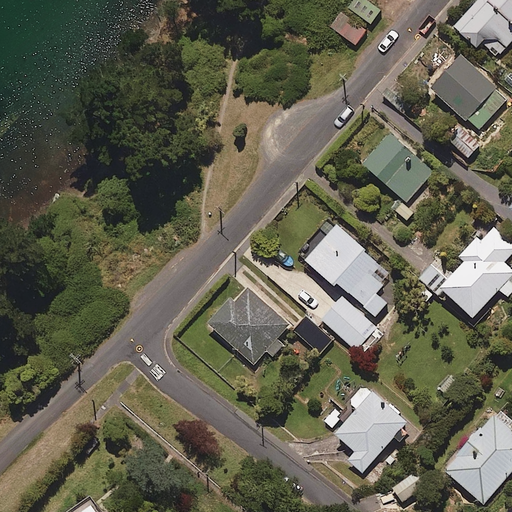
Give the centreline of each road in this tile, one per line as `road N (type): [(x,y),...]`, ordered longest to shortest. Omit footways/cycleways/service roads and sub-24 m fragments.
road 1 (residential): [(432,0),(208,263),(125,341)]
road 2 (residential): [(338,511),(125,341)]
road 3 (residential): [(125,341),(0,460)]
